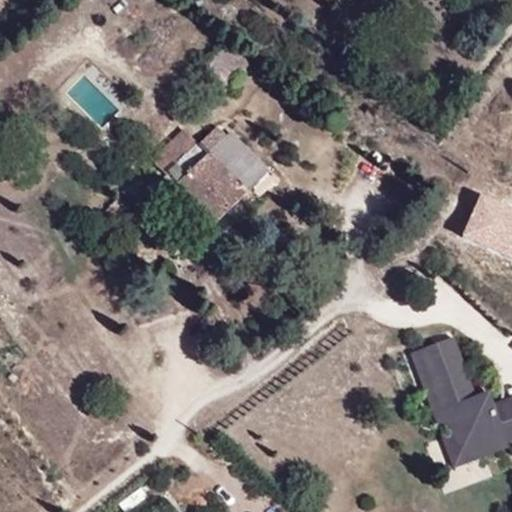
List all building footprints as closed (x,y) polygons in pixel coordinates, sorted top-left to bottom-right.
[(231,85),(248,61),(221,42),(204,66),(231,85)] [(209,226),(268,171),(229,130),(225,134),(214,123),(157,177),(152,172),(142,181),(147,186),(140,193),(153,206),(173,188),(209,226)] [(127,207),(114,194),(101,208),(114,221),(127,207)] [(428,406),(422,408),(421,409),(427,427),(429,426),(437,423),(447,452),(471,447),(473,452),(473,453),(497,444),(496,440),(505,437),(497,417),(488,420),(480,416),(484,407),(482,402),(477,388),(463,393),(442,334),(407,347),(428,406)] [(428,406),(407,347),(400,349),(422,408),(428,406)] [(497,417),(505,437),(511,434),(511,391),(482,402),(484,407),(480,416),(488,420),(497,417)] [(437,423),(429,426),(442,463),(446,462),(473,452),(471,447),(447,452),(437,423)]
